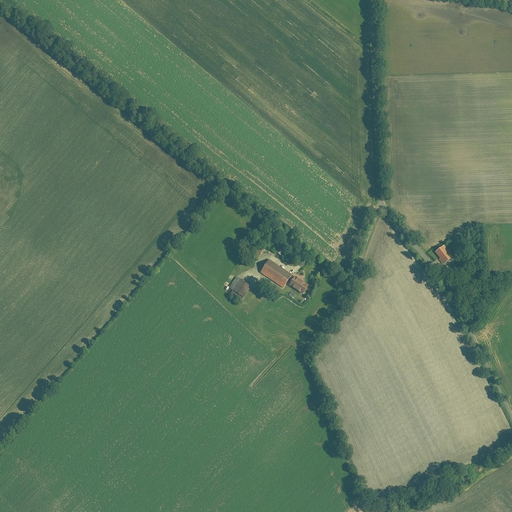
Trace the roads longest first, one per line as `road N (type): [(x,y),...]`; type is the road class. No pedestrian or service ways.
road 1 (unclassified): [(511,416),(447,288),(381,204)]
road 2 (unclassified): [(381,204),(373,0)]
road 3 (residential): [(381,204),(353,274),(341,277),(314,255)]
